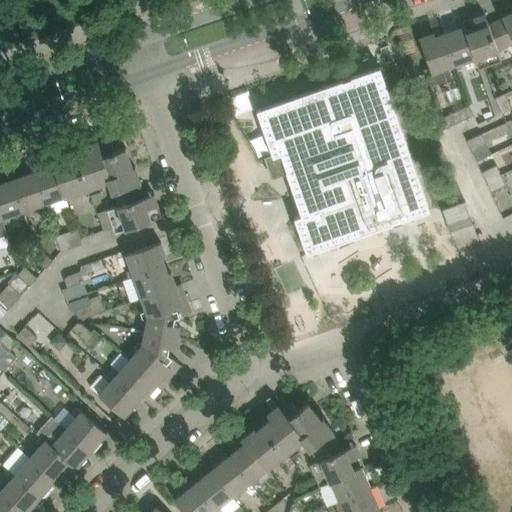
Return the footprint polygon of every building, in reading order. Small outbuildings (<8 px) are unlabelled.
[(511,10),(502,16),(503,18),(489,25),(497,50),(511,42),(511,10)] [(501,61),(497,50),(489,25),(485,14),(463,22),(465,26),(475,58),(479,69),(501,61)] [(464,27),(443,34),(456,70),(462,68),(460,63),(474,58),(475,58),(465,26),(464,27)] [(449,73),(456,70),(443,34),(436,36),(434,33),(420,38),(432,72),(447,67),(449,73)] [(388,46),(381,49),(386,63),(394,61),(388,46)] [(379,66),(256,109),(273,156),(280,154),(301,214),(294,217),(306,253),(430,210),(379,66)] [(495,98),(502,113),(511,108),(505,93),(495,98)] [(440,119),(444,129),(474,115),(469,106),(440,119)] [(467,140),(472,150),(487,143),(482,133),(467,140)] [(67,154),(52,159),(54,165),(65,196),(110,180),(113,189),(113,190),(113,192),(138,183),(141,182),(135,167),(133,168),(126,147),(115,151),(111,141),(100,145),(98,140),(73,149),(75,154),(68,156),(67,154)] [(482,172),(487,182),(502,175),(496,164),(482,172)] [(54,165),(33,172),(44,204),(45,203),(46,208),(54,205),(52,201),(65,196),(54,165)] [(33,172),(11,180),(22,211),(23,211),(25,216),(32,213),(31,208),(44,204),(33,172)] [(502,175),(487,182),(491,191),(506,184),(502,175)] [(11,180),(0,183),(0,215),(1,218),(2,218),(3,223),(11,221),(9,216),(22,211),(11,180)] [(118,206),(107,210),(113,227),(115,233),(162,217),(154,194),(143,197),(139,186),(138,183),(113,192),(118,206)] [(465,202),(442,210),(447,225),(470,217),(465,202)] [(107,210),(98,213),(103,230),(108,229),(113,227),(107,210)] [(83,244),(77,228),(66,232),(71,248),(83,244)] [(55,236),(60,252),(71,248),(66,232),(55,236)] [(126,272),(128,278),(165,265),(163,258),(166,256),(161,242),(126,254),(132,270),(126,272)] [(33,257),(45,269),(53,260),(41,249),(33,257)] [(136,284),(141,298),(176,285),(171,272),(168,273),(165,265),(128,278),(131,285),(136,284)] [(17,274),(30,286),(37,278),(25,266),(17,274)] [(65,279),(68,288),(84,282),(80,271),(67,276),(65,279)] [(10,283),(2,291),(15,303),(22,294),(10,283)] [(176,285),(141,298),(147,317),(145,331),(172,336),(174,324),(175,318),(191,312),(181,284),(176,285)] [(15,303),(2,291),(0,293),(0,304),(7,311),(15,303)] [(75,310),(78,318),(83,319),(106,311),(100,295),(89,299),(91,304),(75,310)] [(78,323),(72,329),(85,340),(83,342),(91,349),(103,336),(94,329),(92,332),(82,323),(78,323)] [(25,326),(18,334),(30,346),(37,338),(25,326)] [(136,353),(129,360),(157,384),(161,388),(181,365),(168,354),(169,353),(170,348),(172,336),(145,331),(142,346),(136,353)] [(0,337),(0,341),(1,342),(10,351),(17,343),(5,332),(0,337)] [(58,332),(50,342),(59,351),(68,341),(58,332)] [(10,351),(1,342),(0,342),(0,367),(4,371),(17,356),(10,351)] [(115,368),(110,374),(139,399),(145,392),(148,395),(157,384),(129,360),(119,372),(115,368)] [(139,399),(110,374),(106,379),(110,382),(99,395),(124,417),(139,399)] [(256,430),(244,439),(268,468),(304,439),(324,423),(321,419),(307,402),(298,410),(292,402),(282,409),(279,405),(267,414),(270,418),(262,425),(256,430)] [(63,425),(92,450),(107,433),(82,411),(81,412),(77,409),(73,413),(77,417),(67,428),(63,425)] [(324,423),(304,439),(309,446),(309,447),(319,460),(310,464),(319,487),(327,483),(326,482),(361,467),(365,466),(355,444),(345,449),(331,432),(324,423)] [(62,434),(52,446),(77,468),(92,450),(63,425),(58,430),(62,434)] [(255,478),(268,468),(243,437),(241,438),(245,443),(229,456),(250,483),(254,487),(259,482),(255,478)] [(41,447),(31,458),(55,479),(70,463),(76,469),(77,468),(52,446),(51,447),(40,438),(36,443),(41,447)] [(3,464),(15,475),(25,464),(21,461),(26,456),(17,448),(3,464)] [(25,464),(15,475),(40,497),(55,479),(31,458),(30,459),(26,456),(21,461),(25,464)] [(238,492),(250,483),(229,456),(211,471),(232,497),(236,501),(242,496),(238,492)] [(361,467),(326,482),(327,483),(330,490),(335,488),(340,501),(371,488),(361,467)] [(211,471),(193,485),(214,511),(231,511),(239,506),(232,497),(211,471)] [(10,481),(0,492),(22,511),(26,511),(40,497),(15,475),(15,476),(11,473),(6,478),(10,481)] [(212,511),(214,511),(193,485),(174,500),(183,511),(212,511)] [(344,509),(345,511),(372,511),(380,509),(371,488),(340,501),(336,503),(339,511),(344,509)] [(0,511),(22,511),(0,492),(0,511)] [(282,499),(271,508),(273,511),(282,511),(286,502),(282,499)] [(290,511),(301,511),(297,502),(293,503),(290,511)]
